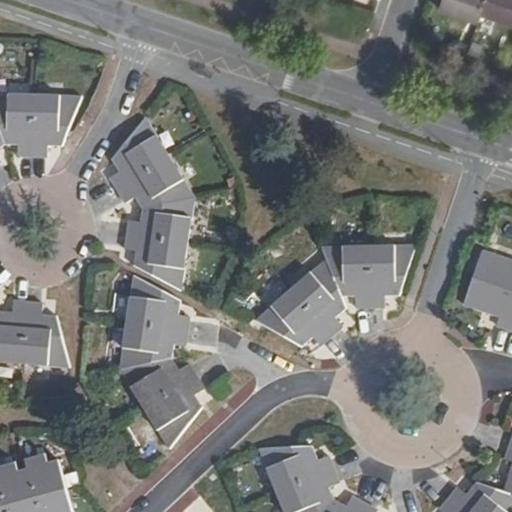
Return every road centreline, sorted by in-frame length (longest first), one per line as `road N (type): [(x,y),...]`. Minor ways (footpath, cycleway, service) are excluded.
road 1 (residential): [(368,448),(410,464),(453,450),(478,414),(476,369),(447,336),(406,326),(371,339),(343,388)]
road 2 (residential): [(144,511),(258,407),(283,392),(343,388)]
road 3 (residential): [(146,26),(370,102)]
road 4 (residential): [(63,200),(38,192),(14,202),(2,225),(14,261),(50,269),(71,256),(80,232),(72,209)]
road 5 (residential): [(146,26),(119,102),(63,200)]
road 6 (residential): [(370,102),(511,149)]
